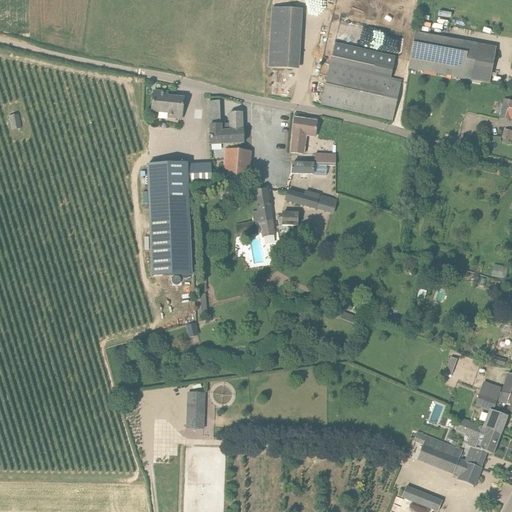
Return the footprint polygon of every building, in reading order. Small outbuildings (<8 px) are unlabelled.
[(302,10),(295,10),(271,9),(267,68),(298,70),(302,10)] [(400,82),(390,79),(395,57),(334,44),(329,66),(321,105),(392,121),(400,82)] [(408,69),(409,69),(471,80),(475,55),(412,44),(408,69)] [(181,119),(182,106),(174,105),(175,97),(167,96),(167,92),(153,91),(151,112),(172,114),(172,118),(181,119)] [(438,127),(461,134),(470,106),(447,99),(438,127)] [(220,125),(219,101),(209,102),(210,126),(220,125)] [(511,102),(503,101),(500,117),(511,119),(511,102)] [(243,131),(242,113),(229,113),(229,125),(229,132),(243,131)] [(11,131),(20,129),(18,115),(9,116),(11,131)] [(290,153),(303,155),(305,136),(314,138),(316,122),(294,118),(290,153)] [(229,125),(220,125),(210,126),(210,145),(243,144),(243,131),(229,132),(229,125)] [(510,132),(504,130),(502,138),(503,139),(502,143),(507,145),(510,132)] [(225,177),(248,178),(250,152),(227,150),(225,177)] [(314,155),(313,164),(326,165),(335,164),(335,155),(314,155)] [(187,165),(187,163),(147,165),(149,275),(191,273),(188,186),(211,185),(210,164),(187,165)] [(326,165),(313,164),(292,164),(291,174),(312,175),(326,175),(326,165)] [(254,191),(257,212),(251,213),(253,222),(235,225),(234,239),(261,234),(262,237),(274,235),(266,190),(254,191)] [(307,210),(308,209),(319,214),(324,202),(305,194),(303,198),(286,192),(283,200),(307,210)] [(283,212),(282,226),(296,226),(297,213),(283,212)] [(206,283),(205,262),(196,262),(198,290),(204,289),(203,283),(206,283)] [(442,277),(445,270),(433,266),(427,264),(425,271),(442,277)] [(507,279),(509,268),(494,265),(493,277),(507,279)] [(330,297),(340,300),(343,289),(332,286),(330,297)] [(198,294),(199,315),(207,314),(205,293),(198,294)] [(342,312),(339,319),(357,325),(359,319),(342,312)] [(196,324),(186,327),(190,339),(200,336),(196,324)] [(503,366),(504,360),(492,356),(490,362),(503,366)] [(452,375),(458,359),(451,357),(445,373),(452,375)] [(494,412),(507,416),(511,403),(511,374),(508,374),(502,393),(500,393),(498,402),(496,402),(494,412)] [(494,412),(496,402),(500,389),(493,386),(483,383),(475,406),(494,412)] [(187,389),(187,426),(206,426),(206,389),(187,389)] [(438,426),(445,405),(436,402),(430,423),(438,426)] [(490,411),(483,429),(500,435),(507,417),(490,411)] [(492,455),(500,435),(483,429),(466,422),(459,419),(455,430),(471,437),(467,446),(471,448),(485,453),(492,455)] [(146,436),(146,460),(156,460),(156,436),(146,436)] [(478,468),(485,453),(471,448),(465,463),(458,460),(462,452),(425,438),(416,460),(453,474),(453,473),(462,476),(460,481),(457,480),(473,487),(480,469),(478,468)] [(406,484),(402,495),(428,505),(426,511),(428,511),(437,511),(443,498),(406,484)]
